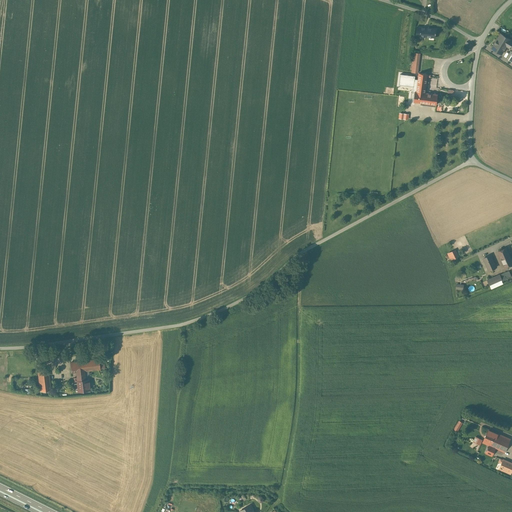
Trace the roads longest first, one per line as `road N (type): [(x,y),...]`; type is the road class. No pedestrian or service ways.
road 1 (unclassified): [(473,161),(306,249),(258,291),(218,312),(0,348)]
road 2 (track): [(301,252),(296,408),(279,501),(266,508)]
